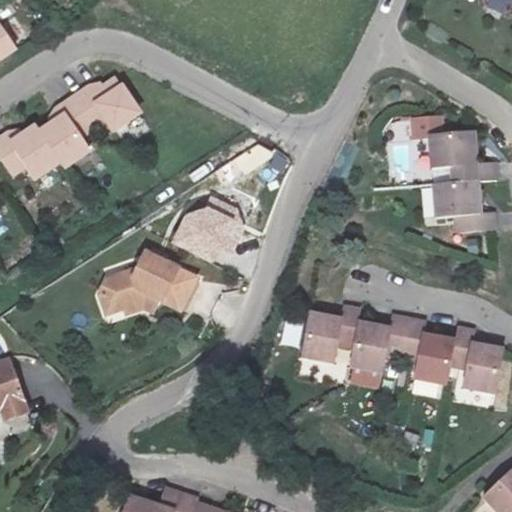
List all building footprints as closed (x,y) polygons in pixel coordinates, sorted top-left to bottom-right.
[(452,0),(452,3),(467,8),(470,0),(452,0)] [(511,0),(470,0),(467,8),(511,29),(511,0)] [(81,89),(65,100),(84,129),(98,120),(104,130),(130,113),(106,79),(84,93),(81,89)] [(70,139),(84,129),(65,100),(46,113),(51,121),(31,134),(52,165),(55,169),(80,151),(70,139)] [(471,130),(440,132),(438,116),(406,120),(407,138),(426,137),(431,170),(444,170),(447,185),(480,182),(491,181),(490,164),(475,166),(471,130)] [(52,165),(31,134),(26,129),(5,144),(0,137),(0,173),(3,178),(17,168),(27,182),(52,165)] [(480,182),(447,185),(436,186),(440,221),(453,221),(455,236),(500,234),(499,217),(484,218),(480,182)] [(183,281),(134,256),(127,270),(96,280),(88,294),(94,314),(112,308),(111,303),(127,298),(143,306),(146,301),(167,312),(183,281)] [(127,298),(111,303),(112,308),(114,314),(131,308),(140,313),(143,306),(127,298)] [(334,356),(351,357),(356,327),(358,316),(337,314),(335,326),(305,323),(298,365),(332,370),(334,356)] [(399,367),(407,324),(392,322),(388,334),(356,327),(351,357),(348,373),(384,380),(387,365),(399,367)] [(453,345),(424,339),(426,328),(407,324),(399,367),(417,370),(416,384),(445,389),(448,376),(453,345)] [(453,345),(448,376),(465,378),(462,393),(490,397),(499,354),(469,349),(471,336),(455,333),(453,345)] [(3,365),(0,366),(0,428),(18,422),(3,365)] [(511,511),(511,472),(482,501),(492,511),(511,511)] [(164,511),(171,493),(155,488),(147,508),(119,498),(114,511),(164,511)] [(190,500),(171,493),(164,511),(208,511),(189,505),(190,500)]
